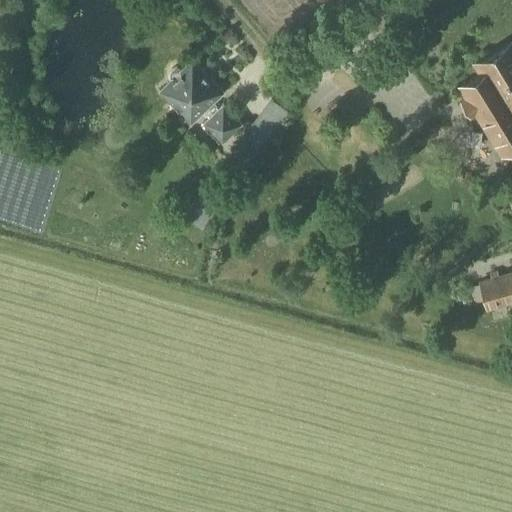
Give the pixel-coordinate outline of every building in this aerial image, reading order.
[(511,40),(474,64),(479,72),(457,86),(463,98),(459,100),(470,119),(475,116),(500,158),(511,150),(511,40)] [(225,91),(192,56),(181,67),(178,65),(173,65),(170,67),(168,71),(168,75),(169,78),(158,89),(191,124),(225,91)] [(222,143),(243,123),(223,102),(202,122),(222,143)] [(488,308),(505,304),(496,272),(492,274),(493,278),(480,281),(469,285),(472,298),(484,294),(488,308)] [(497,272),(496,272),(505,304),(511,301),(511,272),(498,276),(497,272)]
